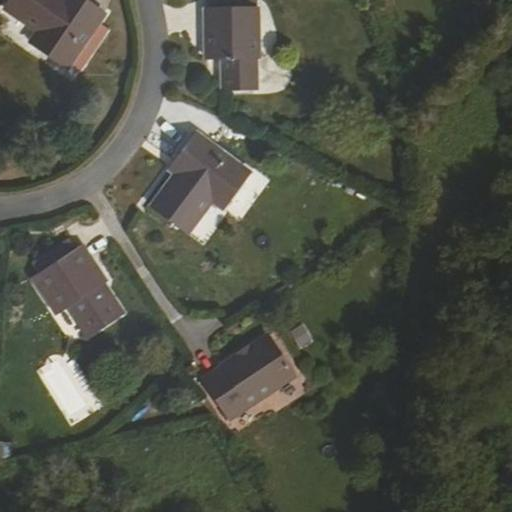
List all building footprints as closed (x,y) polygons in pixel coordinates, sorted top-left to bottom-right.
[(76,8),(64,0),(12,0),(4,12),(38,35),(29,47),(65,71),(70,64),(84,45),(98,25),(104,16),(82,1),(76,8)] [(80,0),(64,0),(76,8),(82,1),(80,0)] [(252,13),(251,5),(233,5),(233,0),(222,0),(213,0),(213,9),(208,9),(206,9),(206,35),(213,34),(213,59),(221,59),(222,91),(252,91),(253,58),(258,58),(257,13),(252,13)] [(108,31),(98,25),(84,45),(94,51),(108,31)] [(80,71),(94,51),(84,45),(70,64),(80,71)] [(179,157),(186,161),(176,175),(151,207),(186,234),(211,203),(223,211),(249,175),(195,135),(179,157)] [(170,170),(176,175),(186,161),(179,157),(170,170)] [(69,243),(63,247),(70,257),(76,253),(69,243)] [(44,260),(50,270),(70,257),(63,247),(44,260)] [(64,301),(68,308),(88,338),(123,316),(103,285),(101,287),(96,280),(101,276),(84,249),(76,253),(70,257),(50,270),(42,276),(34,281),(52,308),(64,301)] [(44,260),(35,265),(42,276),(50,270),(44,260)] [(106,283),(101,276),(96,280),(101,287),(103,285),(106,283)] [(57,315),(68,308),(64,301),(52,308),(57,315)] [(269,338),(203,380),(227,418),(292,376),(269,338)]
